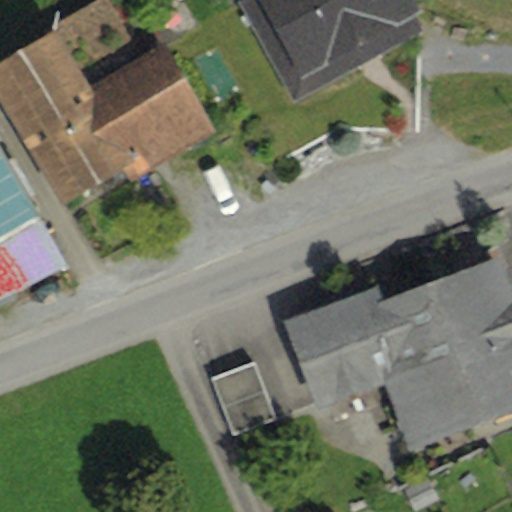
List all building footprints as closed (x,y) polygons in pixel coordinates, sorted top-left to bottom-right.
[(73,0),(92,31),(126,12),(118,0),(73,0)] [(440,0),(272,0),(315,82),(447,13),(440,0)] [(93,31),(1,83),(74,212),(223,128),(181,54),(124,86),(93,31)] [(0,137),(0,250),(49,223),(0,137)] [(396,290),(289,327),(321,418),(400,390),(420,449),(511,416),(511,265),(401,304),(396,290)] [(219,354),(232,412),(272,403),(259,345),(219,354)]
